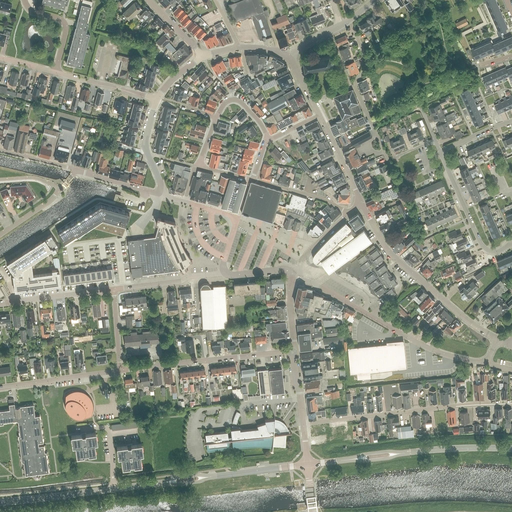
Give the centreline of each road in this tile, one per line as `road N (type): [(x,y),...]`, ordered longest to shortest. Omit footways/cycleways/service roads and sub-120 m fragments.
road 1 (residential): [(488,359),(474,363),(425,349),(314,283),(292,279)]
road 2 (residential): [(511,122),(440,154),(481,246),(498,252),(511,244)]
road 3 (residential): [(303,424),(511,404)]
road 4 (residential): [(404,198),(353,86),(364,64),(348,22)]
road 5 (tertiary): [(497,341),(403,267),(367,216)]
road 6 (residential): [(119,370),(294,351)]
road 7 (secondary): [(0,502),(154,484)]
road 8 (residential): [(0,387),(119,370)]
